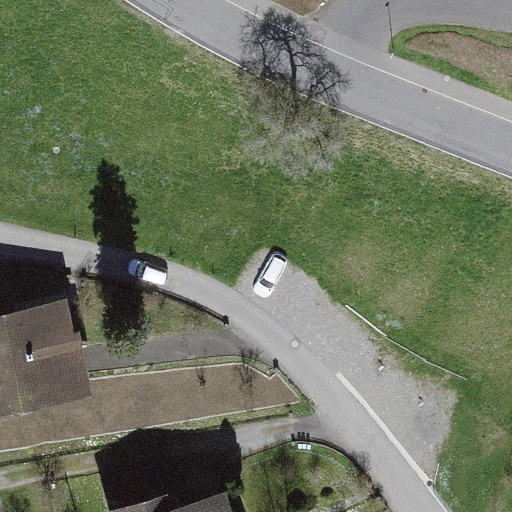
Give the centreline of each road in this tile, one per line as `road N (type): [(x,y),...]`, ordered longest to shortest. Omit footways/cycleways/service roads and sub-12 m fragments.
road 1 (residential): [(348,424),(230,312),(136,272),(0,246)]
road 2 (residential): [(348,424),(0,492)]
road 3 (residential): [(329,81),(381,21),(452,10),(511,23)]
road 4 (residential): [(511,153),(329,81)]
road 5 (residential): [(329,81),(170,0)]
